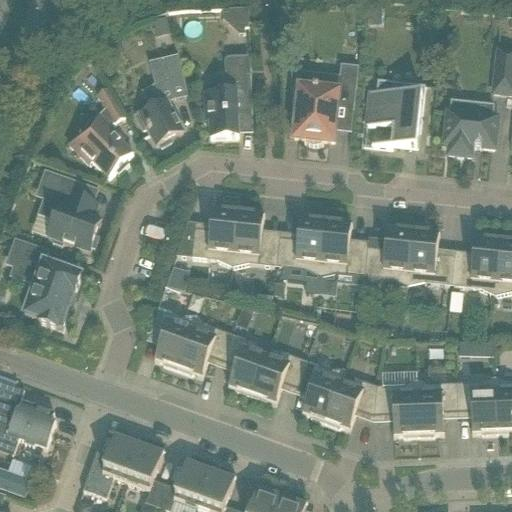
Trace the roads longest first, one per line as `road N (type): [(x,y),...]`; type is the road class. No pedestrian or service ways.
road 1 (residential): [(511,207),(365,191),(347,180),(204,169),(145,207),(110,309),(125,341),(104,399)]
road 2 (residential): [(353,511),(319,474),(104,399)]
road 3 (residential): [(511,482),(426,484),(367,511)]
road 4 (secondary): [(0,113),(43,0)]
